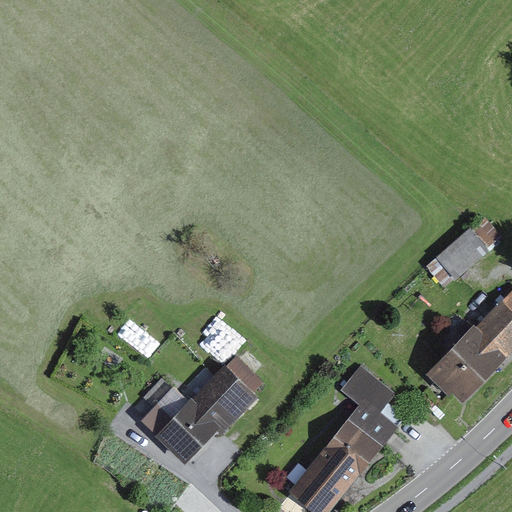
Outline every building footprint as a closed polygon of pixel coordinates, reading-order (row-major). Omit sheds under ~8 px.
[(491,250),(472,228),(437,258),(456,280),(491,250)] [(511,290),(477,326),(475,324),(427,374),(450,396),(454,392),(464,403),(511,354),(511,290)] [(235,356),(190,403),(174,387),(142,420),(157,434),(156,435),(185,463),(217,430),(223,436),(260,397),(255,392),(264,383),(235,356)] [(343,388),(362,403),(378,416),(396,394),(361,366),(343,388)] [(378,416),(362,403),(289,492),(313,511),(331,511),(397,431),(378,416)]
